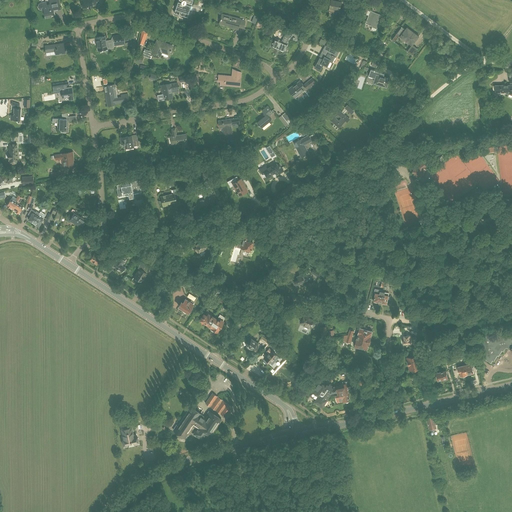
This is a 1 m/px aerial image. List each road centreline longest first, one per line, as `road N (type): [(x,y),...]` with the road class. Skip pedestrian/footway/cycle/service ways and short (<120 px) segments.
road 1 (residential): [(105,243),(234,217),(331,163),(366,167),(379,152)]
road 2 (residential): [(393,413),(389,319),(261,295)]
road 3 (residential): [(93,126),(241,101),(275,77)]
road 4 (track): [(386,158),(423,199),(454,320)]
road 5 (tertiary): [(68,264),(213,359)]
road 6 (residential): [(93,126),(79,28),(120,16),(147,21)]
road 7 (track): [(261,295),(366,167)]
road 8 (tertiary): [(236,447),(166,468),(112,511)]
road 9 (residential): [(275,77),(265,65),(147,21)]
road 10 (track): [(379,152),(426,100),(485,60)]
road 11 (track): [(389,319),(511,317)]
road 12 (tertiary): [(511,385),(393,413)]
